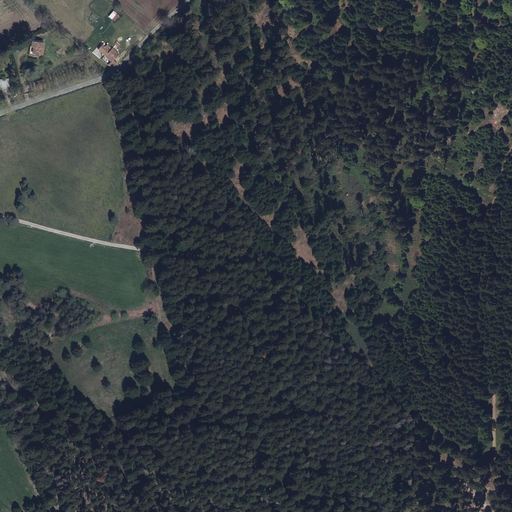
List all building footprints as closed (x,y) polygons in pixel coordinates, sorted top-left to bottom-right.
[(113,11),(109,16),(115,21),(119,16),(113,11)] [(42,54),(44,42),(31,41),(31,46),(34,46),(33,53),(42,54)] [(98,49),(105,56),(111,48),(107,44),(105,47),(102,44),(98,49)] [(111,48),(105,56),(111,61),(109,64),(113,67),(117,63),(113,59),(118,53),(112,48),(111,48)] [(44,85),(42,77),(35,78),(37,86),(44,85)] [(9,79),(0,79),(0,81),(1,87),(10,86),(9,79)]
